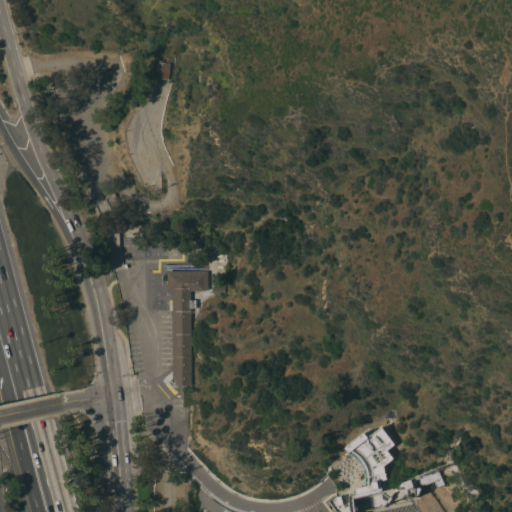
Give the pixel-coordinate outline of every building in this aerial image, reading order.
[(165,63),(170,63),(168,78),(161,78),(161,76),(163,63),(165,63)] [(140,223),(140,230),(130,231),(122,231),(122,223),(130,223),(140,223)] [(109,243),(122,242),(181,243),(183,263),(159,264),(171,414),(141,412),(124,312),(122,303),(109,243)] [(207,269),(207,289),(204,289),(204,290),(190,290),(190,299),(195,299),(195,308),(190,308),(191,384),(176,384),(176,379),(173,379),(172,291),(168,291),(167,270),(207,269)] [(224,282),(224,293),(213,293),(213,282),(224,282)] [(343,446),(350,454),(357,457),(360,461),(363,466),(366,474),(365,479),(374,477),(375,481),(387,478),(382,464),(393,457),(386,448),(394,443),(380,425),(366,437),(362,432),(343,446)] [(347,511),(347,510),(345,500),(343,499),(341,485),(349,483),(365,479),(374,477),(375,481),(376,486),(369,488),(370,491),(360,493),(362,503),(355,505),(356,509),(356,511),(347,511)] [(443,484),(435,486),(433,480),(441,477),(443,484)] [(416,488),(417,496),(409,496),(409,488),(416,488)]
